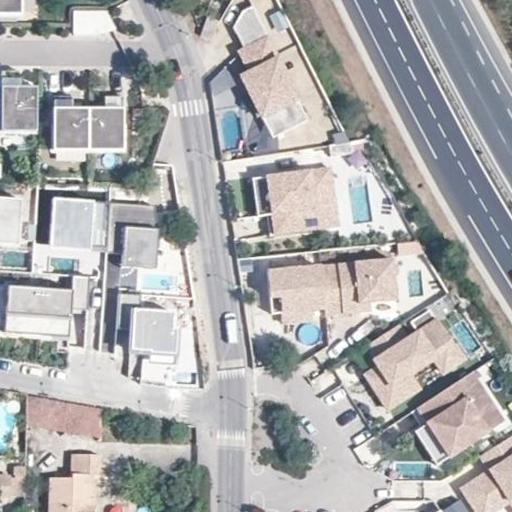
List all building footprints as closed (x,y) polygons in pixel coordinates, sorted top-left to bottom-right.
[(20,0),(21,13),(0,12),(0,16),(24,16),(23,0),(20,0)] [(0,0),(0,12),(21,13),(20,0),(0,0)] [(312,122),(275,39),(277,39),(262,5),(251,10),(241,26),(252,49),(248,51),(257,72),(252,73),(270,113),(266,115),(276,138),(312,122)] [(106,10),(74,10),(74,34),(101,34),(114,28),(106,10)] [(20,70),(1,70),(1,98),(1,130),(36,130),(37,86),(20,86),(20,70)] [(229,71),(208,83),(215,95),(236,84),(229,71)] [(270,113),(252,73),(247,76),(266,115),(270,113)] [(73,96),(54,96),(53,123),(53,149),(88,149),(88,108),(73,108),(73,96)] [(105,108),(88,108),(88,149),(123,150),(124,124),(124,96),(105,96),(105,108)] [(1,130),(1,98),(0,97),(0,132),(36,133),(36,130),(1,130)] [(53,149),(53,123),(51,123),(51,152),(88,152),(88,149),(53,149)] [(88,149),(88,152),(126,152),(126,123),(124,124),(123,150),(88,149)] [(339,228),(335,193),(316,195),(313,172),(269,177),(273,214),(275,235),(339,228)] [(273,214),(269,177),(253,178),(258,216),(269,215),(273,214)] [(0,242),(30,244),(32,200),(0,197),(0,242)] [(109,203),(52,200),(50,250),(106,252),(109,203)] [(160,210),(116,209),(116,255),(126,255),(126,269),(160,269),(160,210)] [(396,301),(393,259),(320,265),(324,309),(325,316),(371,312),(370,303),(381,303),(396,301)] [(320,265),(267,271),(271,314),(281,313),(314,310),(324,309),(320,265)] [(63,291),(0,288),(0,343),(81,345),(83,278),(63,278),(63,291)] [(381,303),(370,303),(371,312),(382,310),(381,303)] [(314,310),(281,313),(282,323),(315,320),(314,310)] [(184,314),(142,314),(141,356),(183,357),(184,314)] [(418,388),(408,374),(434,358),(430,350),(450,337),(438,319),(374,360),(378,367),(390,385),(377,393),(387,408),(418,388)] [(463,359),(450,337),(430,350),(434,358),(443,372),(463,359)] [(390,385),(378,367),(365,374),(377,393),(390,385)] [(488,432),(475,413),(491,403),(472,372),(417,408),(426,421),(449,457),(488,432)] [(101,409),(26,395),(24,425),(99,438),(101,409)] [(504,422),(491,403),(475,413),(488,432),(504,422)] [(449,457),(426,421),(413,429),(437,465),(449,457)] [(511,437),(511,436),(487,452),(496,467),(489,471),(461,489),(465,495),(475,511),(478,511),(506,495),(511,495),(511,437)] [(496,467),(487,452),(480,456),(489,471),(496,467)] [(99,477),(99,455),(70,455),(70,478),(48,477),(48,511),(82,511),(83,508),(94,508),(94,477),(99,477)] [(14,456),(14,465),(24,466),(24,456),(14,456)] [(10,466),(0,465),(0,494),(9,495),(9,494),(10,466)] [(24,466),(14,465),(14,466),(10,466),(9,494),(23,495),(24,466)] [(475,511),(465,495),(440,510),(440,511),(475,511)] [(506,495),(478,511),(493,511),(509,502),(510,496),(506,495)]
